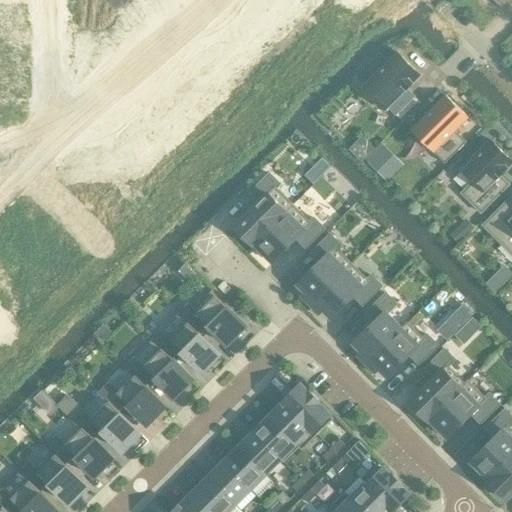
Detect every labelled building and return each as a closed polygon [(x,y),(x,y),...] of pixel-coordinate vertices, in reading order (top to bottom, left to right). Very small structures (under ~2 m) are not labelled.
[(24,0),(0,0),(0,21),(25,21),(24,0)] [(136,0),(103,0),(104,39),(137,38),(136,0)] [(298,0),(323,26),(337,13),(328,4),(331,0),(298,0)] [(511,0),(496,0),(505,8),(511,0)] [(25,21),(0,21),(0,43),(25,43),(25,21)] [(230,24),(214,40),(246,73),(271,48),(258,35),(249,43),(230,24)] [(214,40),(197,57),(216,76),(208,84),(221,98),(229,89),(246,73),(214,40)] [(25,43),(0,43),(0,64),(25,64),(25,63),(25,43)] [(398,53),(363,88),(386,111),(389,108),(396,115),(415,97),(407,90),(413,84),(420,76),(398,53)] [(25,64),(0,64),(0,86),(30,86),(29,64),(25,64)] [(30,86),(0,86),(0,107),(30,108),(30,86)] [(161,92),(137,116),(167,146),(190,122),(161,92)] [(195,93),(187,102),(195,110),(204,102),(195,93)] [(411,130),(445,165),(467,142),(456,131),(469,118),(446,95),(411,130)] [(30,108),(0,107),(0,130),(30,130),(30,108)] [(461,194),(481,213),(510,185),(501,176),(511,164),(511,161),(491,140),(460,170),(473,182),(461,194)] [(364,158),(375,169),(392,153),(380,141),(364,158)] [(144,144),(135,153),(144,162),(153,153),(144,144)] [(111,145),(87,168),(116,198),(140,175),(111,145)] [(322,158),(318,162),(326,171),(331,166),(322,158)] [(254,243),(255,243),(293,206),(275,188),(279,184),(269,174),(251,192),(261,202),(236,227),(240,231),(238,233),(248,242),(249,241),(253,244),(254,243)] [(482,226),(511,255),(511,197),(482,226)] [(310,223),(293,206),(255,243),(259,247),(257,249),(267,259),(269,258),(272,261),(296,238),(306,247),(324,229),(314,219),(310,223)] [(15,222),(2,235),(27,260),(59,228),(43,211),(24,230),(15,222)] [(458,226),(450,234),(459,243),(467,235),(458,226)] [(59,228),(27,260),(52,285),(65,272),(57,264),(76,245),(59,228)] [(305,296),(313,304),(352,265),(336,249),(340,245),(330,235),(312,254),(321,263),(300,284),(309,293),(305,296)] [(367,280),(352,265),(313,304),(320,311),(324,308),(332,316),(353,295),(363,305),(381,286),(371,276),(367,280)] [(495,276),(486,285),(495,294),(504,285),(495,276)] [(206,323),(228,346),(246,328),(211,292),(193,310),(188,305),(179,314),(197,332),(206,323)] [(361,355),(369,362),(400,331),(385,315),(396,304),(386,294),(368,313),(377,322),(356,343),(365,351),(361,355)] [(440,330),(450,340),(474,316),(464,306),(440,330)] [(202,372),(215,358),(220,354),(197,332),(179,314),(153,340),(171,358),(179,350),(202,372)] [(407,324),(400,331),(369,362),(376,370),(379,367),(388,375),(409,354),(419,363),(437,345),(427,335),(423,340),(407,324)] [(153,376),(175,398),(193,381),(171,358),(153,340),(135,358),(126,366),(144,385),(153,376)] [(435,378),(410,403),(413,406),(411,408),(423,420),(424,419),(428,422),(430,420),(466,384),(449,367),(455,361),(445,350),(426,369),(435,378)] [(126,403),(149,425),(167,407),(144,385),(126,366),(126,367),(135,376),(118,393),(109,384),(100,393),(118,411),(126,403)] [(466,384),(430,420),(432,423),(430,424),(442,436),(444,435),(447,438),(472,415),(480,423),(500,404),(489,394),(485,398),(469,382),(466,384)] [(318,435),(334,419),(319,404),(321,402),(310,391),(308,393),(300,384),(290,394),(292,397),(286,402),(318,435)] [(100,429),(122,451),(140,433),(118,411),(100,393),(99,393),(108,402),(92,419),(82,410),(74,419),(91,437),(100,429)] [(299,448),(302,451),(318,435),(286,402),(270,418),(299,448)] [(495,438),(471,462),(475,466),(473,467),(485,479),(486,478),(489,480),(511,457),(511,431),(509,428),(511,424),(511,417),(505,410),(486,429),(495,438)] [(255,434),(280,459),(284,463),(299,448),(270,418),(255,434)] [(73,455),(96,478),(114,460),(91,437),(74,419),(73,420),(82,429),(65,446),(56,437),(47,446),(65,464),(73,455)] [(265,474),(280,459),(255,434),(240,448),(265,474)] [(331,448),(337,453),(345,445),(339,440),(331,448)] [(350,450),(347,453),(357,463),(369,452),(358,442),(350,450)] [(47,482),(69,504),(87,486),(65,464),(47,446),(56,455),(39,472),(29,463),(20,472),(38,490),(47,482)] [(240,448),(225,464),(250,489),(257,496),(272,481),(265,474),(240,448)] [(328,462),(337,453),(331,448),(322,456),(328,462)] [(489,480),(487,482),(490,485),(489,487),(501,499),(503,497),(506,501),(511,494),(511,457),(489,480)] [(339,473),(347,464),(342,459),(333,467),(339,473)] [(210,479),(209,479),(234,504),(235,504),(242,511),(256,496),(249,489),(250,489),(225,464),(210,479)] [(368,485),(392,510),(394,511),(400,505),(410,496),(402,487),(404,486),(393,475),(392,475),(391,477),(384,469),(368,485)] [(301,478),(306,484),(314,476),(309,470),(301,478)] [(16,511),(20,508),(24,511),(60,511),(38,490),(20,472),(2,490),(0,492),(0,504),(7,511),(16,511)] [(359,477),(345,492),(353,500),(364,511),(389,511),(392,510),(368,485),(359,477)] [(297,493),(306,484),(301,478),(292,487),(297,493)] [(226,511),(234,504),(209,479),(194,494),(211,511),(226,511)] [(311,489),(317,495),(325,486),(319,481),(311,489)] [(308,503),(317,495),(311,489),(302,498),(308,503)] [(345,492),(330,507),(334,511),(364,511),(353,500),(345,492)] [(211,511),(194,494),(179,509),(181,511),(211,511)] [(270,509),(273,511),(277,511),(284,506),(278,500),(270,509)]
